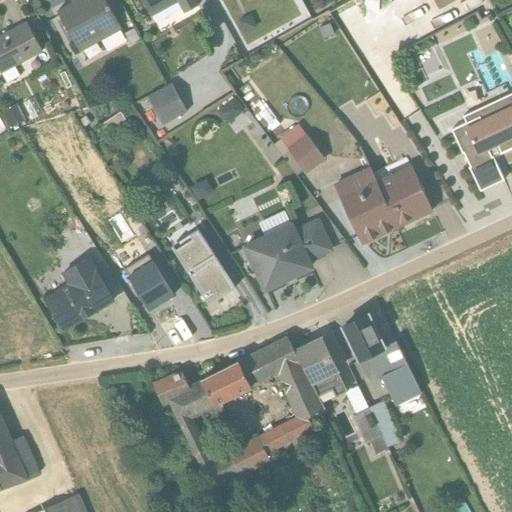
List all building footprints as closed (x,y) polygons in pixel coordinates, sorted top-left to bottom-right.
[(121,29),(104,0),(70,0),(72,3),(57,12),(79,52),(121,29)] [(141,0),(151,17),(152,16),(156,24),(181,10),(184,14),(198,6),(194,0),(141,0)] [(432,0),(438,10),(457,0),(432,0)] [(479,0),(466,0),(460,4),(465,13),(481,3),(479,0)] [(256,28),(251,15),(238,20),(244,33),(256,28)] [(0,74),(0,75),(43,53),(26,21),(0,35),(0,74)] [(401,78),(404,85),(412,81),(411,80),(412,80),(413,82),(412,82),(415,86),(425,82),(414,56),(434,47),(435,46),(431,39),(402,52),(412,73),(401,78)] [(187,112),(172,83),(147,97),(162,126),(187,112)] [(511,93),(462,117),(465,124),(452,131),(480,191),(503,181),(494,159),(500,156),(500,155),(511,148),(511,93)] [(33,97),(22,104),(31,120),(42,114),(33,97)] [(234,100),(216,112),(226,124),(243,111),(234,100)] [(2,112),(10,128),(23,121),(16,105),(2,112)] [(305,175),(325,160),(306,134),(305,135),(297,125),(279,139),(280,140),(274,144),(296,176),(303,172),(305,175)] [(411,166),(411,165),(375,180),(396,230),(432,213),(411,166)] [(370,168),(333,185),(361,246),(396,230),(375,180),(370,168)] [(190,188),(196,201),(211,194),(205,181),(190,188)] [(333,252),(318,218),(295,229),(292,222),(289,224),(283,211),(258,223),(264,235),(241,246),(263,293),(264,293),(314,269),(311,262),(333,252)] [(172,247),(209,305),(234,288),(197,231),(172,247)] [(157,250),(127,265),(147,307),(178,292),(157,250)] [(112,301),(88,258),(61,274),(67,285),(44,299),(62,331),(112,301)] [(394,405),(421,391),(395,342),(384,348),(367,316),(342,328),(359,363),(360,362),(359,361),(367,357),(377,378),(378,379),(380,378),(394,405)] [(320,403),(347,392),(322,336),(294,349),(320,403)] [(314,431),(308,419),(323,411),(320,403),(294,349),(287,338),(201,381),(214,407),(276,376),(294,418),(227,452),(240,478),(270,463),(267,455),(314,432),(314,431)] [(186,438),(213,492),(240,478),(227,452),(213,460),(192,418),(214,407),(201,381),(189,387),(181,372),(153,385),(162,408),(169,405),(185,438),(186,438)] [(355,415),(351,417),(364,445),(369,443),(374,455),(386,449),(358,388),(344,393),(355,415)] [(400,439),(382,402),(368,409),(386,446),(400,439)] [(23,438),(9,442),(0,421),(0,491),(2,491),(28,479),(38,473),(23,438)] [(39,511),(85,511),(79,495),(39,511)]
